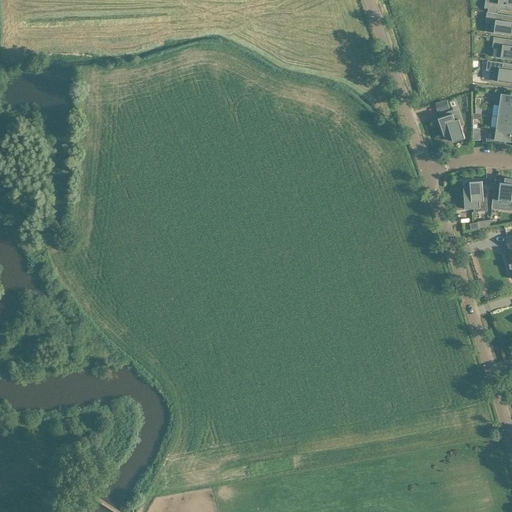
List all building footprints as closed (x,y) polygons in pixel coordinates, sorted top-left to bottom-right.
[(413,0),(415,5),(418,4),(420,8),(420,7),(430,3),(430,1),(432,0),(413,0)] [(511,0),(485,0),(485,8),(511,11),(511,0)] [(496,24),(494,32),(511,34),(511,15),(487,12),(486,22),(496,24)] [(511,39),(494,37),(493,47),(502,49),(501,57),(511,59),(511,39)] [(511,63),(488,60),(486,70),(499,72),(498,81),(511,83),(511,63)] [(511,94),(501,93),(500,105),(511,106),(511,94)] [(438,111),(449,107),(446,100),(436,103),(438,111)] [(511,106),(500,105),(498,116),(511,118),(511,106)] [(454,142),(465,138),(459,119),(455,120),(453,113),(439,118),(446,139),(452,137),(454,142)] [(511,118),(498,116),(497,128),(511,129),(511,118)] [(491,127),(490,131),(494,132),(492,141),(501,143),(501,140),(511,141),(511,129),(497,128),(491,127)] [(495,183),(492,207),(511,209),(511,199),(511,178),(505,177),(505,180),(505,182),(504,182),(495,181),(495,183)] [(483,180),(470,181),(471,186),(464,187),(465,209),(480,208),(480,201),(484,200),(483,180)] [(478,222),(470,223),(471,229),(479,228),(481,227),(480,221),(478,221),(478,222)]
